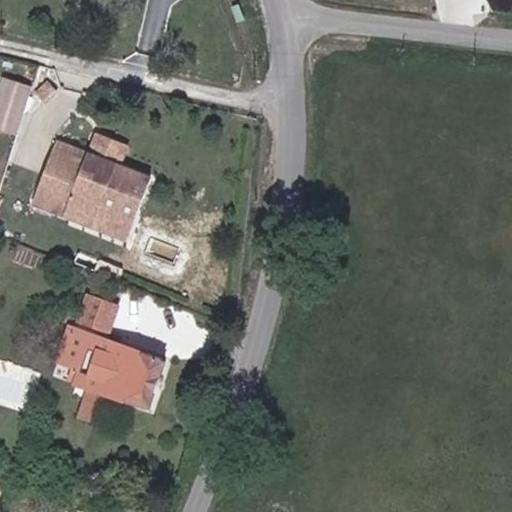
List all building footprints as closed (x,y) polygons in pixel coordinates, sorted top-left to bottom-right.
[(33,85),(2,78),(0,85),(0,127),(22,132),(33,85)] [(55,102),(67,97),(60,80),(46,85),(55,102)] [(132,152),(98,139),(91,157),(125,170),(132,152)] [(68,220),(89,156),(66,148),(43,211),(68,220)] [(68,220),(96,231),(105,208),(141,221),(156,182),(89,156),(68,220)] [(130,243),(139,220),(105,208),(96,231),(130,243)] [(0,300),(9,302),(16,261),(0,258),(0,300)] [(96,385),(125,394),(151,404),(166,358),(98,334),(83,380),(96,385)] [(91,401),(119,410),(125,394),(96,385),(91,401)]
